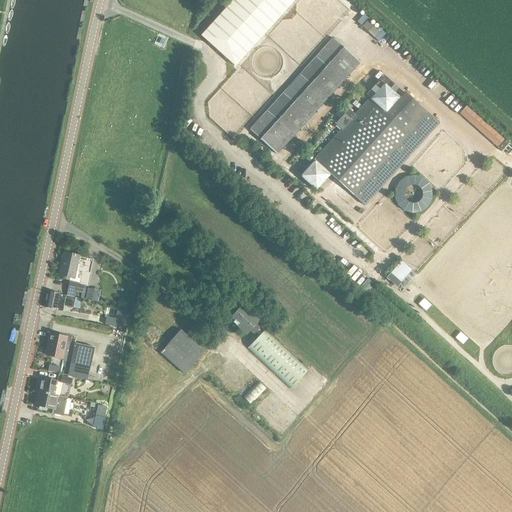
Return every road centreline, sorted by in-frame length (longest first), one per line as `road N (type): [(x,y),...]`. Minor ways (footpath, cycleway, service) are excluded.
road 1 (tertiary): [(0,473),(100,0)]
road 2 (track): [(375,264),(377,276),(511,397)]
